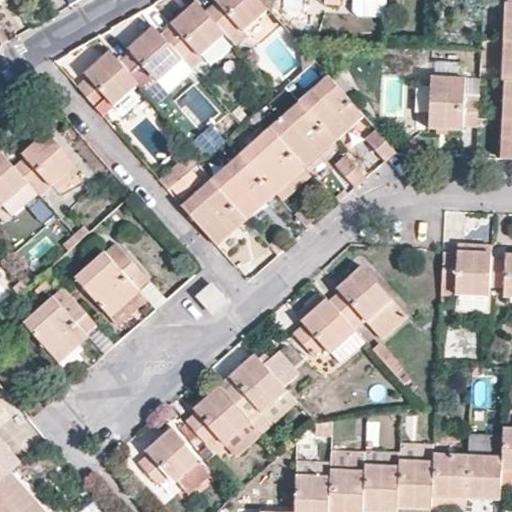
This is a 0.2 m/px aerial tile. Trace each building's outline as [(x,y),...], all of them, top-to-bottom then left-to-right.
[(261,0),(217,0),(205,11),(224,33),(234,44),(246,35),(242,30),(268,8),(261,0)] [(386,0),(353,0),(352,12),(386,14),(386,0)] [(224,33),(205,11),(197,1),(172,24),(174,26),(163,35),(182,58),(190,67),(202,57),(199,55),(224,33)] [(163,35),(155,27),(130,48),(131,51),(120,60),(139,82),(156,102),(167,92),(157,80),(182,58),(163,35)] [(511,41),(504,41),(503,79),(505,79),(511,79),(511,41)] [(139,82),(120,60),(112,50),(86,72),(88,77),(77,86),(101,114),(139,82)] [(338,73),(330,79),(348,100),(355,94),(338,73)] [(330,79),(328,76),(298,102),(333,142),(362,116),(348,100),(330,79)] [(478,126),(478,119),(480,78),(432,77),(430,127),(462,130),(463,124),(478,126)] [(430,127),(431,84),(417,84),(416,127),(430,127)] [(298,102),(269,128),(305,167),(333,142),(298,102)] [(511,120),(504,120),(501,157),(511,157),(511,120)] [(191,143),(204,158),(223,141),(210,127),(191,143)] [(269,128),(239,155),(274,194),(305,167),(269,128)] [(393,152),(374,130),(365,138),(384,160),(393,152)] [(14,166),(26,180),(35,190),(46,181),(50,185),(75,162),(48,132),(22,154),(25,157),(14,166)] [(26,180),(14,166),(0,150),(0,202),(2,201),(18,188),(26,180)] [(239,155),(210,180),(245,219),(274,194),(239,155)] [(354,186),(364,177),(346,156),(335,165),(354,186)] [(178,164),(160,181),(168,190),(173,185),(186,174),(178,164)] [(311,175),(305,167),(274,194),(280,202),(311,175)] [(190,170),(186,174),(173,185),(182,195),(199,181),(190,170)] [(210,180),(182,205),(217,244),(245,219),(210,180)] [(18,188),(2,201),(11,212),(27,198),(18,188)] [(306,230),(313,223),(304,213),(296,219),(306,230)] [(78,239),(89,230),(84,224),(73,234),(78,239)] [(68,249),(78,239),(73,234),(63,243),(68,249)] [(276,237),(268,244),(276,254),(285,247),(276,237)] [(113,313),(139,290),(137,287),(147,279),(115,242),(76,277),(109,316),(113,313)] [(458,244),(457,251),(492,253),(492,245),(458,244)] [(492,253),(457,251),(458,252),(443,252),(441,294),(455,294),(455,310),(489,312),(490,287),(492,255),(492,253)] [(511,253),(505,253),(505,255),(492,255),(490,287),(504,288),(504,295),(511,295),(511,253)] [(339,270),(347,279),(364,266),(354,256),(339,270)] [(364,266),(347,279),(336,289),(338,292),(328,300),(355,330),(366,320),(382,339),(408,316),(364,266)] [(26,286),(20,280),(12,288),(18,293),(26,286)] [(212,283),(198,295),(212,312),(226,299),(212,283)] [(95,323),(63,287),(24,322),(58,361),(73,349),(89,336),(85,332),(95,323)] [(146,299),(139,290),(113,313),(120,322),(146,299)] [(300,321),(326,298),(321,292),(294,315),(300,321)] [(355,330),(328,300),(326,298),(300,321),(303,325),(293,334),(312,356),(323,347),(328,353),(330,352),(355,330)] [(339,364),(364,342),(355,330),(330,352),(339,364)] [(381,342),(371,350),(402,385),(411,378),(381,342)] [(73,349),(58,361),(66,371),(82,358),(73,349)] [(279,351),(269,359),(264,364),(283,385),(298,372),(279,351)] [(264,364),(269,359),(264,353),(259,358),(264,364)] [(259,358),(256,355),(230,377),(260,411),(285,389),(283,385),(264,364),(259,358)] [(196,412),(185,421),(190,426),(199,436),(204,442),(213,452),(214,454),(224,445),(234,456),(260,434),(220,387),(194,408),(196,412)] [(295,400),(285,389),(260,411),(269,422),(295,400)] [(312,420),(303,410),(287,424),(296,434),(312,420)] [(332,420),(315,423),(314,435),(332,437),(332,420)] [(199,436),(190,426),(183,431),(192,442),(199,436)] [(205,466),(172,428),(146,451),(149,453),(139,462),(158,484),(168,475),(174,482),(178,479),(188,491),(208,474),(203,468),(205,466)] [(511,428),(503,428),(503,437),(502,457),(501,484),(511,484),(511,480),(511,428)] [(502,457),(503,437),(470,435),(469,455),(502,457)] [(0,478),(9,470),(19,461),(0,440),(0,478)] [(213,452),(204,442),(197,448),(206,458),(213,452)] [(434,453),(434,444),(401,443),(400,451),(400,459),(434,461),(434,453)] [(400,451),(366,451),(366,453),(365,464),(399,466),(400,459),(400,451)] [(366,453),(331,452),(331,463),(330,468),(365,471),(365,464),(366,453)] [(469,455),(434,453),(434,461),(432,496),(467,497),(469,455)] [(502,457),(469,455),(467,497),(500,499),(501,484),(502,457)] [(434,461),(400,459),(399,466),(397,507),(432,508),(432,496),(434,461)] [(331,463),(296,461),(296,474),(330,477),(330,468),(331,463)] [(396,511),(397,507),(399,466),(365,464),(365,471),(363,511),(375,511),(396,511)] [(362,511),(363,511),(365,471),(330,468),(330,477),(328,511),(362,511)] [(46,511),(9,470),(0,478),(0,511),(46,511)] [(328,511),(330,477),(296,474),(294,511),(328,511)] [(467,497),(432,496),(432,508),(441,509),(441,504),(466,505),(467,497)]
